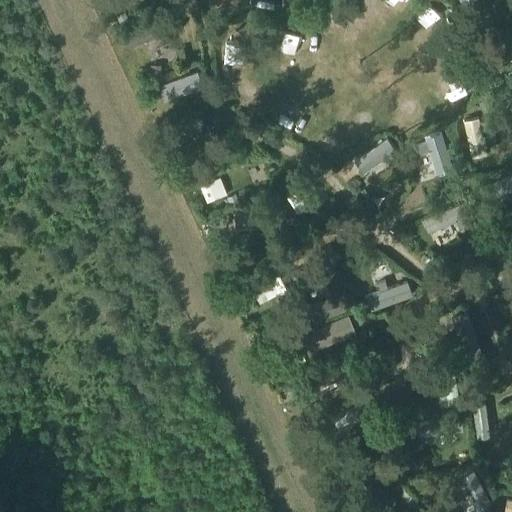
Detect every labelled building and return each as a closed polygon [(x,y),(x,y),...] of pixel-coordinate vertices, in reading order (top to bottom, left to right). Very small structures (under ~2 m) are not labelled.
[(334,11),(327,27),(343,34),(350,19),(334,11)] [(132,45),(173,29),(168,15),(126,32),(132,45)] [(280,59),(298,60),(299,32),(281,31),(280,59)] [(150,76),(160,76),(160,66),(150,65),(150,76)] [(159,85),(164,100),(203,85),(197,71),(159,85)] [(407,87),(406,121),(425,122),(426,88),(407,87)] [(293,102),(287,118),(301,122),(306,106),(293,102)] [(485,153),(477,117),(462,120),(470,156),(485,153)] [(166,136),(172,146),(202,129),(196,119),(166,136)] [(423,136),(425,142),(414,145),(416,154),(428,150),(435,173),(451,168),(439,130),(423,136)] [(353,161),(361,173),(394,150),(385,138),(353,161)] [(456,184),(466,184),(466,173),(456,173),(456,184)] [(510,215),(502,183),(488,187),(497,218),(510,215)] [(308,214),(323,203),(312,188),(297,199),(308,214)] [(468,215),(462,202),(421,219),(427,232),(455,221),(458,228),(465,225),(462,218),(468,215)] [(270,208),(234,213),(236,226),(271,221),(270,208)] [(264,291),(271,303),(295,290),(288,277),(264,291)] [(398,284),(375,297),(382,309),(405,297),(398,284)] [(337,293),(292,312),(298,327),(343,308),(337,293)] [(480,353),(466,312),(451,317),(465,358),(480,353)] [(362,313),(352,316),(355,325),(364,323),(362,313)] [(303,333),(310,350),(353,331),(346,315),(303,333)] [(310,373),(316,387),(351,371),(344,357),(310,373)] [(441,373),(444,393),(437,394),(438,405),(458,402),(453,368),(440,370),(441,373)] [(373,374),(366,378),(370,386),(378,383),(373,374)] [(371,413),(367,402),(329,416),(334,427),(371,413)] [(489,437),(484,403),(471,405),(476,439),(489,437)] [(511,511),(511,500),(505,499),(502,511),(511,511)]
